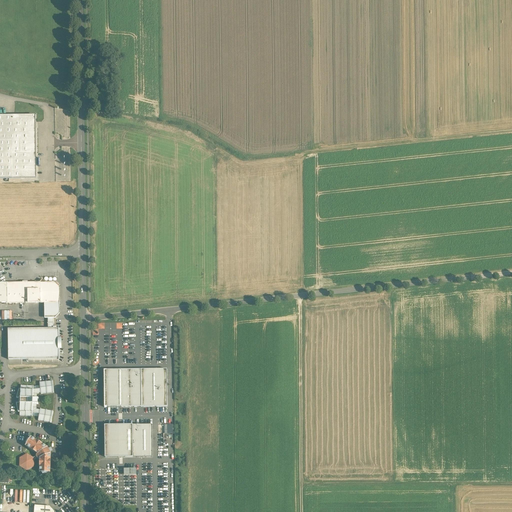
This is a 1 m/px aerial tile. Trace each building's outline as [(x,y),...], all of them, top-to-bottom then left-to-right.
[(13,116),(0,116),(0,179),(36,179),(35,122),(32,123),(32,122),(20,123),(20,121),(13,121),(13,116)] [(54,284),(45,284),(42,282),(40,284),(28,284),(28,303),(44,303),(48,303),(54,302),(58,298),(58,288),(54,284)] [(28,284),(7,284),(7,303),(28,303),(28,284)] [(58,298),(54,302),(48,303),(44,303),(45,318),(48,318),(53,318),(54,318),(58,314),(58,298)] [(48,329),(8,329),(8,360),(59,359),(58,329),(53,329),(48,329)] [(167,370),(104,370),(104,408),(168,407),(167,370)] [(53,381),(39,383),(40,393),(40,394),(54,393),(53,381)] [(33,386),(21,386),(21,389),(19,389),(18,392),(17,393),(17,395),(16,398),(18,398),(18,403),(16,403),(16,406),(17,407),(17,409),(17,411),(18,412),(20,412),(20,416),(32,416),(38,417),(40,410),(36,409),(36,404),(38,404),(38,399),(36,399),(36,393),(40,393),(40,386),(33,387),(33,386)] [(53,412),(40,409),(40,410),(38,417),(38,420),(51,423),(53,412)] [(153,426),(105,426),(105,458),(153,457),(153,426)] [(47,447),(31,437),(29,439),(28,439),(25,443),(26,444),(25,446),(37,454),(36,455),(36,457),(37,458),(38,459),(40,458),(39,473),(41,473),(42,475),(47,475),(48,473),(50,473),(51,454),(50,452),(52,451),(50,448),(48,449),(47,447)] [(119,484),(119,499),(125,499),(124,475),(127,475),(127,469),(114,470),(114,484),(119,484)]
